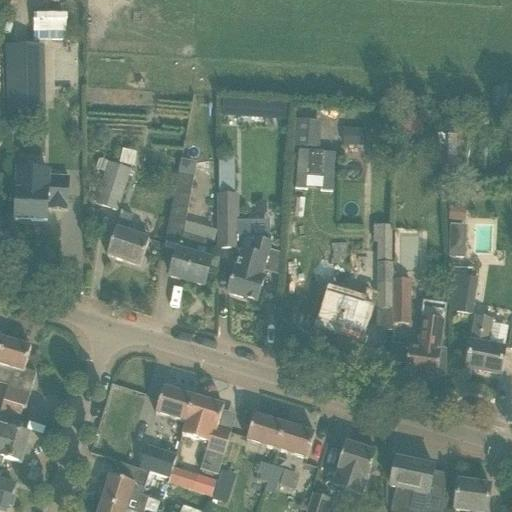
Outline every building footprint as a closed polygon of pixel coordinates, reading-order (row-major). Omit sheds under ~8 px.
[(34,12),(33,39),(67,40),(68,13),(34,12)] [(10,112),(44,111),(41,45),(8,46),(10,112)] [(57,79),(78,79),(77,54),(57,54),(57,79)] [(238,114),(239,102),(223,101),(222,113),(238,114)] [(271,104),(270,116),(286,117),(287,105),(271,104)] [(318,150),(320,123),(295,121),(293,148),(318,150)] [(343,129),(343,145),(365,146),(365,130),(343,129)] [(321,177),(320,191),(332,192),(335,154),(298,151),(294,189),(306,190),(308,176),(321,177)] [(117,212),(130,170),(108,163),(94,205),(117,212)] [(218,195),(234,195),(234,165),(219,165),(218,195)] [(67,187),(68,180),(47,179),(48,172),(17,171),(14,221),(45,223),(46,202),(65,203),(65,207),(66,207),(67,187)] [(178,172),(168,224),(185,227),(194,175),(178,172)] [(236,249),(236,195),(228,201),(218,195),(219,250),(236,249)] [(450,208),(449,222),(465,223),(466,209),(450,208)] [(106,257),(140,268),(146,249),(149,239),(132,233),(128,232),(133,216),(121,212),(112,238),(106,257)] [(450,256),(465,255),(464,224),(449,225),(450,256)] [(213,243),(196,238),(196,237),(182,233),(170,277),(204,287),(211,260),(208,259),(213,243)] [(256,303),(262,284),(263,278),(272,245),(244,237),(234,270),(233,275),(227,295),(256,303)] [(377,238),(377,261),(391,261),(391,239),(377,238)] [(391,310),(392,264),(378,264),(377,310),(391,310)] [(449,312),(472,316),(478,279),(454,275),(449,312)] [(365,337),(371,318),(374,308),(357,303),(363,284),(349,280),(343,299),(340,309),(334,328),(365,337)] [(410,327),(410,281),(393,282),(393,327),(410,327)] [(423,306),(421,319),(419,319),(416,347),(408,346),(407,356),(404,376),(436,380),(436,376),(444,376),(444,351),(440,351),(440,350),(443,307),(423,306)] [(504,352),(503,352),(506,337),(490,334),(492,320),(476,317),(465,369),(499,376),(504,352)] [(0,355),(0,382),(11,386),(3,414),(19,419),(22,408),(25,409),(36,374),(24,370),(31,348),(5,341),(0,355)] [(156,414),(175,420),(186,423),(194,397),(164,388),(156,414)] [(224,407),(194,397),(186,423),(182,436),(208,443),(201,469),(218,474),(221,463),(228,442),(231,431),(217,427),(224,407)] [(277,451),(285,425),(254,415),(246,441),(277,451)] [(285,425),(277,451),(307,460),(315,434),(285,425)] [(26,448),(30,436),(0,427),(0,468),(1,468),(4,459),(21,464),(23,459),(26,460),(30,449),(26,448)] [(181,438),(169,434),(164,451),(176,455),(181,438)] [(375,474),(371,465),(375,453),(361,448),(362,445),(351,441),(350,444),(345,443),(336,470),(337,470),(335,478),(329,480),(337,496),(345,492),(360,497),(366,480),(367,478),(375,474)] [(241,446),(230,443),(228,442),(221,463),(234,467),(241,446)] [(145,447),(138,470),(144,472),(149,473),(168,479),(176,457),(145,447)] [(391,480),(390,487),(395,488),(389,511),(442,511),(443,500),(434,498),(434,496),(428,494),(433,468),(395,460),(391,480)] [(253,487),(264,491),(272,467),(260,463),(253,487)] [(149,473),(144,472),(138,470),(125,465),(120,480),(110,477),(101,503),(129,511),(160,511),(164,502),(147,496),(146,498),(132,493),(134,486),(144,489),(149,473)] [(277,495),(284,471),(272,467),(264,491),(277,495)] [(199,477),(174,469),(169,484),(194,492),(199,477)] [(0,477),(1,474),(0,473),(0,509),(6,511),(8,507),(11,508),(14,499),(11,498),(14,487),(0,482),(0,477)] [(486,511),(487,507),(490,487),(458,483),(455,511),(459,511),(486,511)] [(98,511),(129,511),(101,503),(98,511)]
